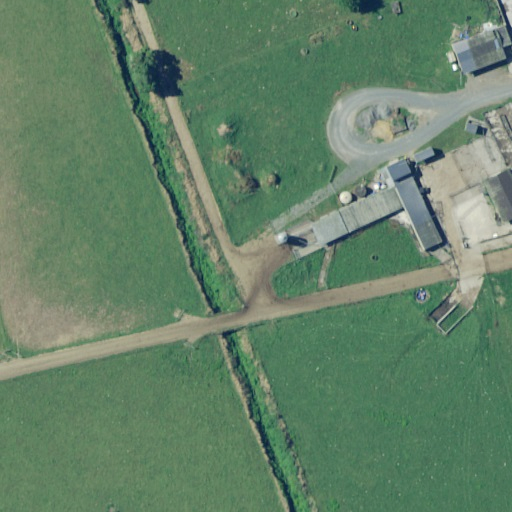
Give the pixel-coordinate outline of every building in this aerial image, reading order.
[(511,44),(505,26),(451,46),(462,75),(503,60),(499,49),(511,44)] [(433,155),(429,146),(412,155),(416,164),(433,155)] [(409,174),(403,161),(385,169),(391,182),(409,174)] [(511,219),(511,181),(507,171),(482,182),(501,225),(511,219)] [(441,243),(410,178),(310,226),(320,247),(402,208),(423,251),(441,243)]
